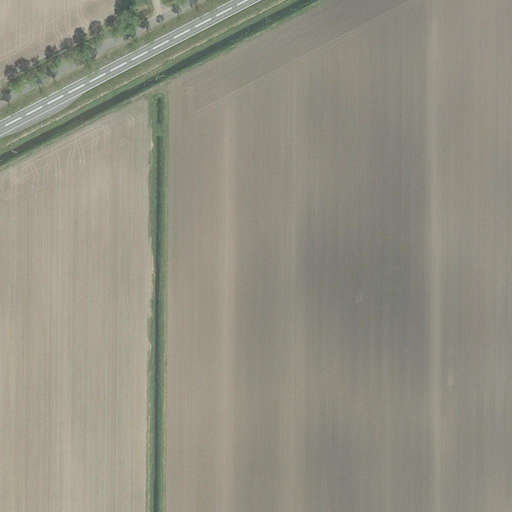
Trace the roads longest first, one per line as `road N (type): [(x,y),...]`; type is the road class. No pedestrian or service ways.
road 1 (trunk): [(0,130),(249,0)]
road 2 (unclassified): [(0,103),(199,0)]
